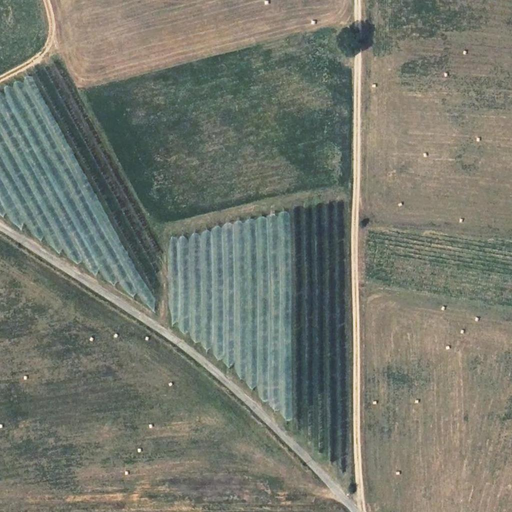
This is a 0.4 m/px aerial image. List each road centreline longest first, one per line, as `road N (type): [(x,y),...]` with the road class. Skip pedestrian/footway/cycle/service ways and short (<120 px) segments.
road 1 (track): [(352,510),(364,0)]
road 2 (unclassified): [(352,511),(179,345),(0,229)]
